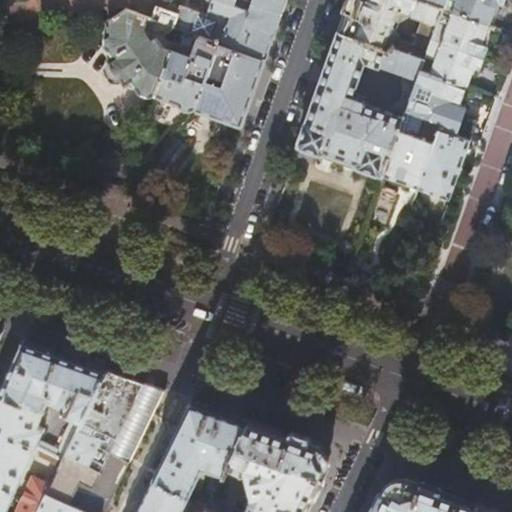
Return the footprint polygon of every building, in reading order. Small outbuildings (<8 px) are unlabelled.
[(220,41),(265,57),(282,11),(250,0),(211,0),(205,16),(204,16),(198,33),(220,41)] [(250,0),(282,11),(285,0),(250,0)] [(426,58),(433,37),(440,20),(444,7),(447,1),(443,0),(349,0),(350,1),(340,28),(426,58)] [(502,4),(503,0),(457,0),(454,10),(487,22),(493,9),(496,1),(502,4)] [(126,9),(107,21),(106,61),(103,71),(111,83),(119,83),(124,82),(126,84),(157,95),(175,43),(167,40),(162,32),(175,25),(178,14),(157,6),(152,18),(126,9)] [(440,20),(433,37),(483,56),(487,46),(481,44),(484,35),(487,22),(454,10),(449,24),(440,20)] [(384,174),(398,133),(405,115),(422,68),(426,58),(340,28),(322,78),(299,144),(342,159),(384,174)] [(175,43),(157,95),(182,104),(196,108),(220,41),(198,33),(192,49),(175,43)] [(433,37),(426,58),(422,68),(452,78),(466,84),(471,71),(474,62),(480,64),(483,56),(433,37)] [(225,118),(242,124),(253,92),(265,57),(220,41),(196,108),(225,118)] [(452,78),(422,68),(405,115),(425,122),(441,128),(472,139),(477,122),(441,108),(447,93),(452,78)] [(398,133),(384,174),(401,180),(420,187),(441,128),(425,122),(418,142),(398,133)] [(441,128),(420,187),(431,190),(450,197),(461,168),(472,139),(441,128)] [(39,455),(40,458),(60,468),(64,459),(109,368),(26,338),(0,397),(0,511),(38,511),(47,493),(51,485),(34,477),(32,478),(17,511),(7,511),(37,446),(42,448),(39,455)] [(127,375),(109,368),(64,459),(60,468),(51,485),(47,493),(86,511),(106,511),(117,489),(145,434),(167,390),(127,375)] [(226,410),(193,399),(155,477),(191,495),(205,466),(226,473),(229,466),(252,420),(226,410)] [(305,511),(329,464),(322,445),(289,433),(252,420),(229,466),(242,472),(248,471),(254,491),(253,492),(253,495),(245,511),(305,511)] [(387,483),(373,511),(476,511),(480,502),(409,475),(387,483)] [(137,511),(182,511),(191,495),(155,477),(140,507),(137,511)] [(86,511),(47,493),(38,511),(86,511)] [(194,511),(206,511),(208,508),(210,504),(201,499),(194,511)] [(210,504),(208,508),(216,511),(221,511),(224,505),(212,499),(210,504)] [(509,511),(480,502),(476,511),(509,511)]
